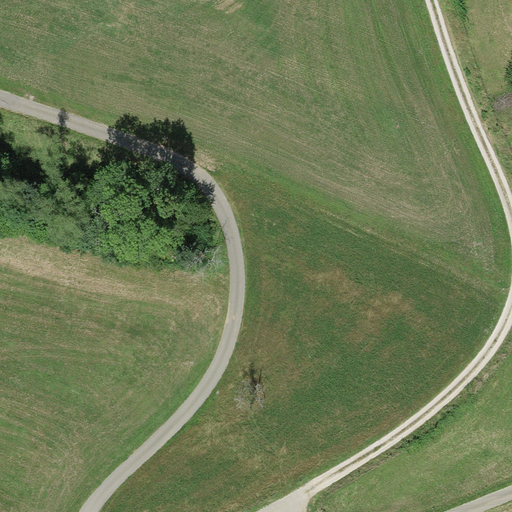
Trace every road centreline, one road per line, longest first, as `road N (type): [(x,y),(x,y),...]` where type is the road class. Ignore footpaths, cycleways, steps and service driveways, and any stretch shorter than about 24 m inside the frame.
road 1 (unclassified): [(83,511),(213,375),(234,273),(227,224),(187,171),(0,104)]
road 2 (track): [(280,509),(452,390),(500,332),(511,294)]
road 3 (track): [(511,227),(431,0)]
